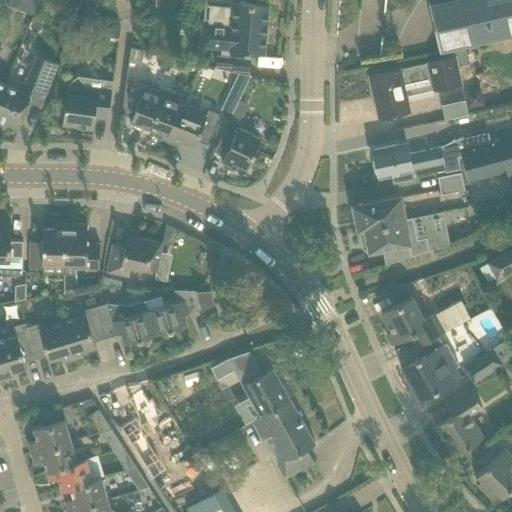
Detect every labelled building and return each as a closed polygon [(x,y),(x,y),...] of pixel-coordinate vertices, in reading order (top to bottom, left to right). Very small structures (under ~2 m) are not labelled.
[(32,14),(36,0),(8,0),(7,5),(32,14)] [(229,51),(264,54),(268,4),(234,1),(234,2),(210,0),(205,0),(204,24),(202,24),(200,46),(229,49),(229,51)] [(511,0),(450,0),(429,5),(439,50),(464,44),(465,47),(511,35),(511,0)] [(63,1),(61,8),(65,14),(71,16),(74,4),(63,1)] [(84,9),(79,22),(93,27),(98,14),(84,9)] [(130,46),(128,60),(141,62),(143,49),(130,46)] [(5,84),(0,96),(0,121),(17,128),(28,100),(40,105),(48,87),(50,81),(58,63),(36,54),(30,73),(25,84),(19,82),(16,89),(5,84)] [(216,54),(215,67),(249,75),(251,57),(216,54)] [(389,71),(370,76),(379,117),(399,113),(410,110),(404,84),(430,78),(433,91),(462,84),(458,65),(456,57),(456,56),(442,59),(400,69),(389,71)] [(62,124),(93,128),(94,116),(107,118),(111,90),(89,87),(89,91),(78,76),(69,83),(67,93),(66,93),(65,104),(62,124)] [(125,82),(121,112),(122,112),(132,116),(130,122),(148,129),(162,134),(161,139),(169,142),(183,106),(185,101),(172,96),(174,92),(159,86),(157,91),(138,84),(125,82)] [(241,93),(232,88),(222,108),(231,112),(241,93)] [(464,92),(468,108),(483,104),(480,89),(464,92)] [(441,119),(465,115),(462,99),(439,103),(441,119)] [(183,106),(169,142),(179,145),(180,141),(205,150),(214,126),(219,113),(185,101),(183,106)] [(226,152),(221,162),(231,167),(233,162),(246,168),(261,138),(238,127),(240,122),(230,117),(224,129),(216,147),(226,152)] [(393,145),(373,149),(379,177),(391,174),(393,183),(414,178),(412,169),(443,163),(444,167),(445,171),(460,167),(459,164),(457,157),(462,156),(462,153),(491,144),(488,132),(453,139),(439,147),(408,153),(406,143),(393,145)] [(511,138),(491,144),(462,153),(462,156),(463,156),(469,181),(507,170),(511,182),(511,181),(511,138)] [(437,177),(441,194),(464,189),(461,172),(437,177)] [(363,221),(364,227),(405,219),(404,218),(400,196),(353,205),(356,222),(363,221)] [(426,238),(433,236),(428,214),(404,218),(405,219),(364,227),(369,251),(408,243),(411,255),(429,249),(426,238)] [(22,260),(23,240),(10,240),(11,222),(0,221),(0,284),(1,283),(3,280),(3,278),(3,277),(22,274),(22,266),(22,260)] [(64,262),(65,224),(55,223),(55,229),(43,228),(42,241),(30,241),(30,267),(43,268),(43,273),(64,274),(64,262)] [(99,263),(99,243),(87,242),(87,224),(65,224),(64,262),(85,263),(85,269),(99,269),(99,263)] [(138,237),(139,232),(128,230),(124,246),(112,244),(108,264),(107,271),(128,275),(130,265),(156,270),(158,262),(162,242),(138,237)] [(511,248),(488,263),(497,278),(511,269),(511,248)] [(15,286),(14,300),(25,298),(26,284),(15,286)] [(177,300),(148,309),(155,334),(187,324),(184,314),(202,309),(214,305),(210,291),(196,290),(176,296),(177,300)] [(381,312),(391,331),(386,334),(392,344),(409,334),(415,347),(443,332),(432,312),(422,318),(411,296),(381,312)] [(107,302),(95,306),(105,338),(121,333),(124,343),(155,334),(148,309),(145,300),(130,304),(130,315),(112,320),(107,302)] [(85,314),(62,321),(74,359),(83,356),(81,351),(95,347),(94,341),(105,338),(95,306),(84,309),(85,314)] [(38,323),(27,326),(36,358),(47,355),(48,361),(63,357),(64,362),(74,359),(62,321),(39,328),(38,323)] [(17,335),(0,339),(0,363),(5,379),(14,377),(12,372),(26,367),(25,362),(36,358),(27,326),(25,322),(14,325),(17,335)] [(511,342),(509,337),(492,348),(501,363),(511,356),(511,342)] [(400,367),(418,400),(460,376),(442,344),(400,367)] [(463,366),(473,382),(501,363),(492,348),(463,366)] [(228,356),(220,361),(227,372),(234,368),(253,401),(260,414),(252,419),(261,436),(268,432),(283,457),(289,468),(282,472),(285,477),(296,471),(313,461),(306,448),(315,443),(272,368),(263,373),(249,349),(228,356)] [(120,425),(119,425),(152,478),(166,469),(164,467),(160,470),(154,461),(158,458),(146,439),(169,425),(170,426),(171,425),(170,423),(168,424),(161,412),(151,397),(148,399),(142,390),(146,387),(146,386),(127,398),(134,409),(131,411),(134,417),(121,426),(120,425)] [(452,415),(435,425),(454,455),(471,444),(482,437),(467,414),(480,406),(469,388),(461,392),(445,403),(452,415)] [(99,433),(101,431),(111,428),(98,409),(88,415),(99,433)] [(28,443),(31,452),(70,440),(70,438),(64,419),(33,428),(37,441),(28,443)] [(101,431),(113,450),(123,447),(111,428),(101,431)] [(42,459),(46,470),(77,461),(77,460),(85,457),(82,447),(73,450),(70,440),(31,452),(34,462),(42,459)] [(113,450),(126,469),(135,466),(123,447),(113,450)] [(477,475),(481,479),(476,483),(496,503),(511,486),(511,456),(502,447),(496,454),(491,449),(478,462),(484,467),(477,475)] [(61,490),(70,488),(70,486),(92,479),(92,478),(85,457),(77,460),(77,461),(46,470),(49,480),(58,478),(61,490)] [(135,466),(126,469),(138,489),(147,486),(135,466)] [(65,501),(67,510),(107,498),(101,477),(101,476),(92,478),(92,479),(70,486),(70,488),(73,498),(65,501)] [(187,507),(189,511),(235,511),(222,487),(187,507)] [(130,511),(129,510),(125,511),(111,511),(107,498),(67,510),(67,511),(130,511)]
